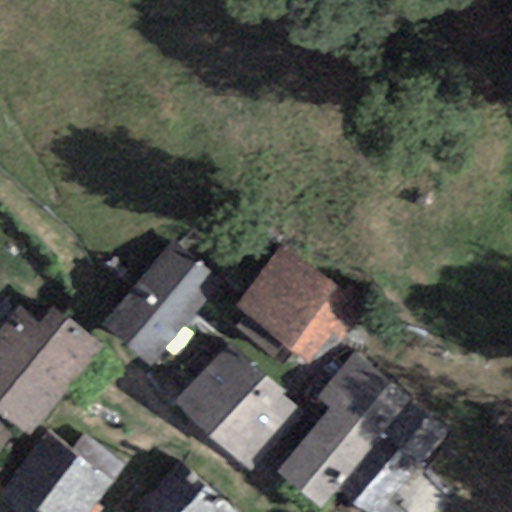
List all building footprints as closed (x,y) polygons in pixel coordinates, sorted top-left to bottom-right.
[(220,282),(175,241),(103,319),(147,360),(220,282)] [(358,301),(284,244),(238,303),(312,359),(358,301)] [(37,320),(15,302),(0,319),(0,405),(26,427),(96,343),(50,305),(37,320)] [(305,409),(229,342),(175,403),(251,469),(305,409)] [(445,427),(354,350),(315,395),(326,404),(276,463),(321,501),(339,480),(374,510),(445,427)] [(0,443),(9,431),(0,425),(0,443)] [(84,511),(112,476),(48,428),(1,491),(29,511),(84,511)] [(232,511),(177,462),(131,511),(232,511)]
